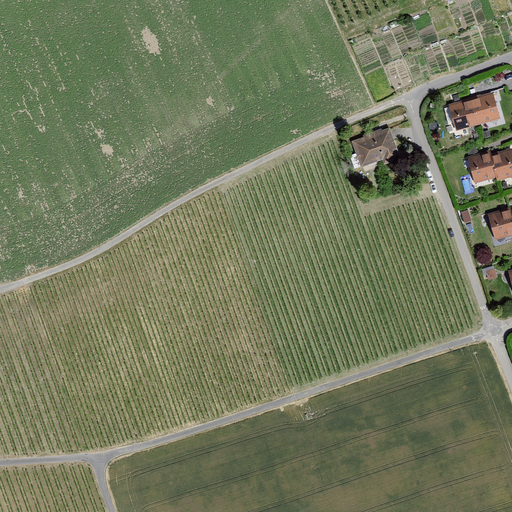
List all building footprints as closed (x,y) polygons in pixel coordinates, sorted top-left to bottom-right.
[(495,92),(453,103),(459,128),(501,118),(495,92)] [(393,125),(353,139),(358,154),(351,156),(357,175),(378,168),(376,161),(402,153),(393,125)] [(511,149),(494,154),(499,175),(500,178),(511,175),(511,149)] [(493,151),(471,156),(477,181),(499,175),(494,154),(493,151)] [(511,207),(490,213),(496,237),(511,233),(511,207)]
